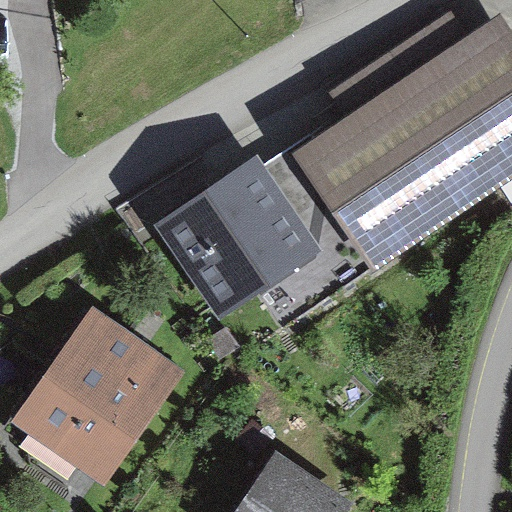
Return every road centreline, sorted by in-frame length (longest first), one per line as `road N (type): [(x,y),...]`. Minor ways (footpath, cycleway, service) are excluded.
road 1 (tertiary): [(0,251),(161,142),(408,0)]
road 2 (residential): [(511,313),(485,414),(474,511)]
